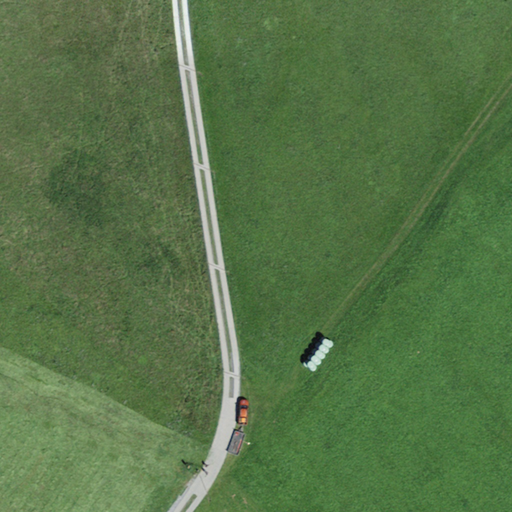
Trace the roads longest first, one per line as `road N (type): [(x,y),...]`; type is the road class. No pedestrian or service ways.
road 1 (track): [(511,92),(265,419),(223,445)]
road 2 (track): [(181,0),(238,370),(223,445)]
